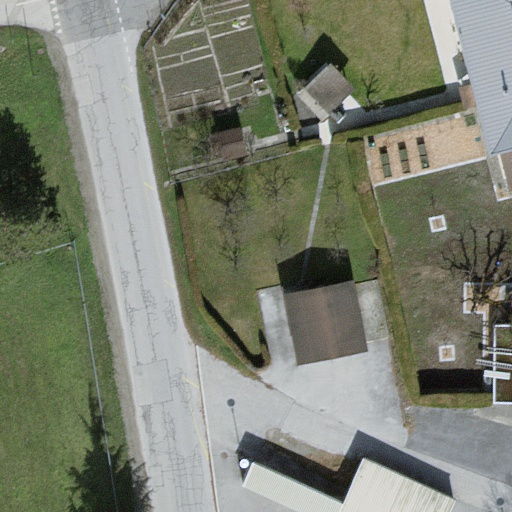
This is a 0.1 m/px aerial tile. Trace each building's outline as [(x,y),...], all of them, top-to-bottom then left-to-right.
[(501,188),(511,184),(511,0),(446,0),(483,148),(492,151),(501,188)] [(349,85),(327,61),(300,86),(322,110),(349,85)] [(348,278),(279,292),(294,363),(363,349),(348,278)] [(511,334),(489,334),(488,402),(511,401),(511,334)] [(448,511),(453,502),(360,460),(344,496),(256,456),(245,480),(316,511),(448,511)]
